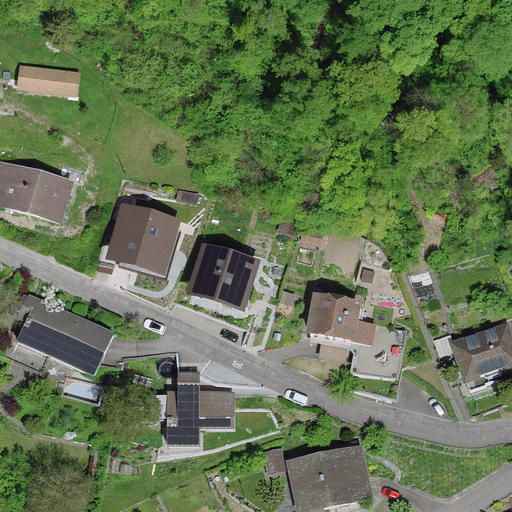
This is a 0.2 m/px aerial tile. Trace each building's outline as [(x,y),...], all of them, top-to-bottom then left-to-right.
[(74,88),(76,77),(19,71),(16,90),(37,93),(36,104),(50,106),(51,95),(73,98),(74,96),(95,99),(96,91),(74,88)] [(8,171),(0,199),(0,209),(55,225),(66,188),(8,171)] [(195,196),(176,192),(174,203),(193,207),(195,196)] [(331,198),(328,213),(339,215),(342,200),(331,198)] [(126,219),(114,259),(156,271),(167,231),(126,219)] [(277,234),(292,238),(295,227),(281,223),(277,234)] [(301,233),(299,244),(317,248),(319,237),(301,233)] [(206,257),(194,295),(235,308),(247,270),(206,257)] [(314,300),(307,338),(356,347),(350,377),(349,377),(347,392),(388,404),(401,333),(358,326),(361,311),(354,310),(355,307),(314,300)] [(92,379),(98,366),(111,338),(37,304),(27,325),(25,324),(15,344),(83,376),(84,375),(92,379)] [(499,373),(511,368),(511,357),(503,330),(463,343),(465,349),(453,353),(467,394),(483,388),(483,387),(501,380),(499,373)] [(176,376),(176,396),(165,396),(165,423),(164,423),(164,426),(165,426),(165,450),(196,450),(196,426),(231,427),(231,396),(196,396),(196,376),(176,376)] [(320,511),(367,501),(356,453),(344,456),(342,448),(327,452),(328,459),(292,467),(295,480),(291,481),(297,511),(320,511)] [(277,452),(263,455),(265,465),(279,462),(277,452)]
